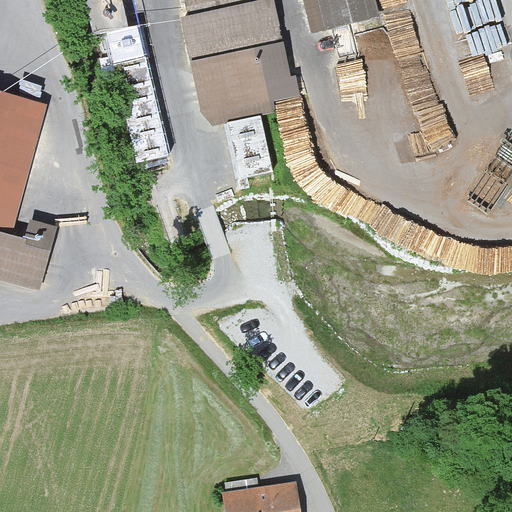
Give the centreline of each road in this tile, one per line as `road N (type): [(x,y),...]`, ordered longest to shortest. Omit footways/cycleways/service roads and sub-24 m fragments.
road 1 (residential): [(314,511),(272,420),(111,241),(30,0)]
road 2 (unknown): [(231,296),(239,280),(170,0)]
road 3 (unknown): [(231,296),(268,290),(280,300),(318,401)]
